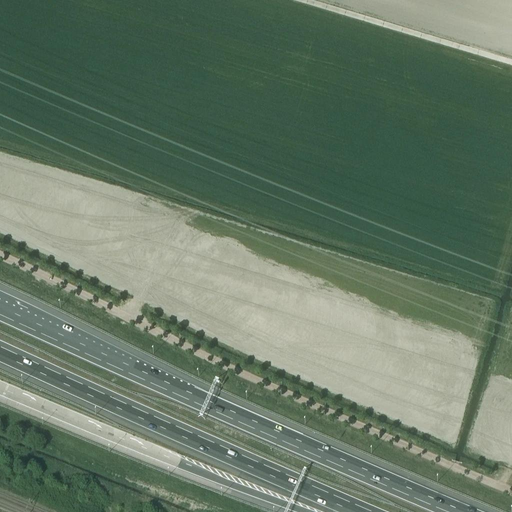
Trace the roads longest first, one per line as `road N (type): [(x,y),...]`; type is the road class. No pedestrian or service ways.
road 1 (motorway): [(466,511),(0,307)]
road 2 (motorway): [(0,350),(363,511)]
road 3 (motorway): [(0,388),(305,511)]
road 4 (track): [(297,0),(511,63)]
